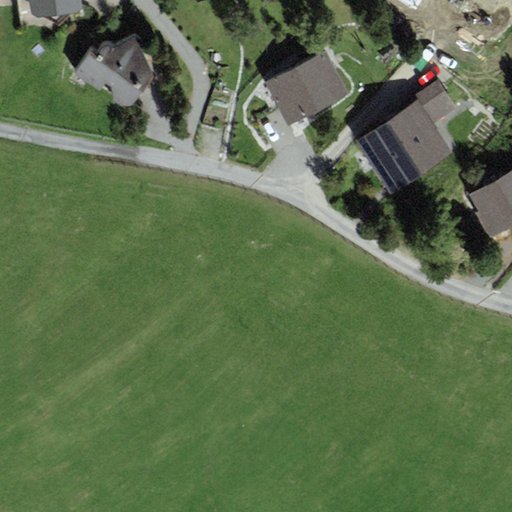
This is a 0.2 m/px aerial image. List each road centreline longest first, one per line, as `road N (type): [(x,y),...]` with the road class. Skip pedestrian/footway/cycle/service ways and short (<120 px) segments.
road 1 (residential): [(139,155),(227,170),(294,194),(467,293),(511,306)]
road 2 (track): [(0,128),(139,155)]
